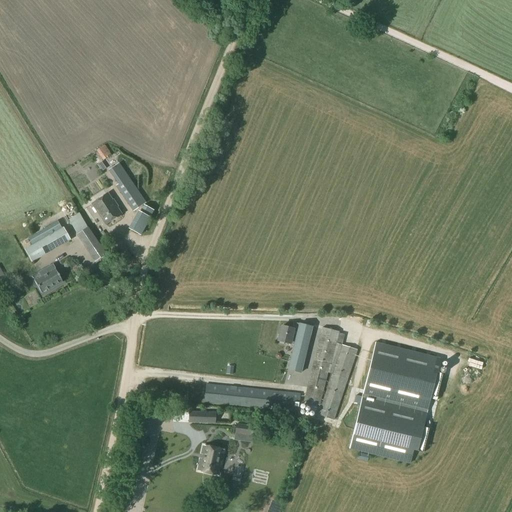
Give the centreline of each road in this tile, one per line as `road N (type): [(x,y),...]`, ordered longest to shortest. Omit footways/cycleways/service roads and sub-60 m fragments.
road 1 (unclassified): [(96,511),(144,263),(246,0)]
road 2 (unclassified): [(511,89),(319,0)]
